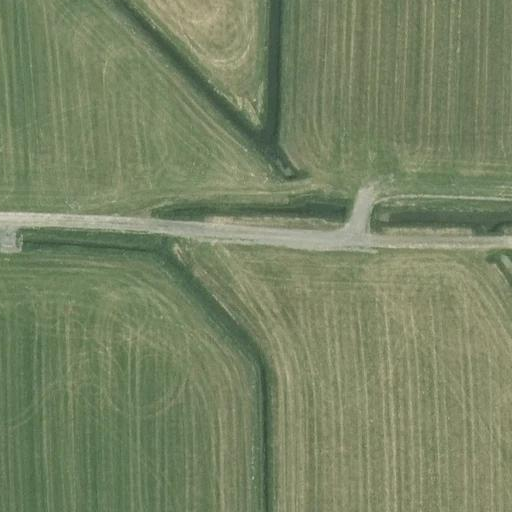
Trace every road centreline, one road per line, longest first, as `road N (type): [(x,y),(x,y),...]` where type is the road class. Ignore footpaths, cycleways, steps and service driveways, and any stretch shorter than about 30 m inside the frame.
road 1 (track): [(334,239),(0,220)]
road 2 (track): [(511,243),(334,239)]
